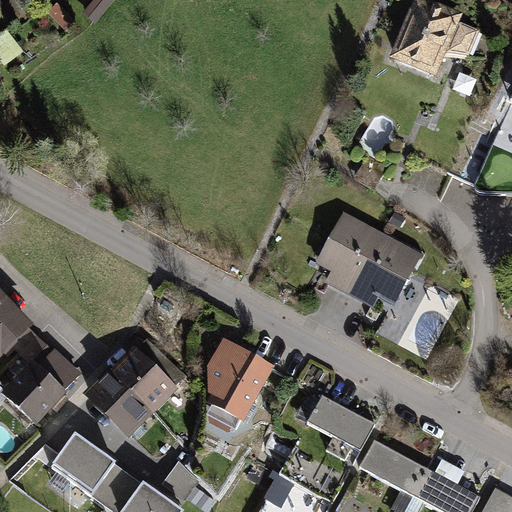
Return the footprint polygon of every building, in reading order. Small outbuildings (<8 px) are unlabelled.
[(462,16),(422,0),(414,0),(388,66),(436,85),(445,62),(468,64),(479,36),(457,27),(462,16)] [(23,54),(7,32),(0,37),(0,62),(4,68),(23,54)] [(511,97),(471,192),(511,192),(511,97)] [(424,257),(343,212),(313,267),(330,276),(324,287),(371,313),(376,303),(394,312),(424,257)] [(22,361),(41,343),(32,333),(34,331),(0,296),(0,367),(14,353),(22,361)] [(276,368),(224,341),(208,372),(208,401),(211,402),(207,409),(244,428),(276,368)] [(41,343),(22,361),(30,369),(1,399),(36,433),(68,401),(63,396),(81,378),(55,352),(53,354),(41,343)] [(109,377),(153,418),(188,382),(148,343),(138,354),(134,350),(109,377)] [(153,418),(109,377),(85,401),(129,443),(153,418)] [(375,426),(322,397),(305,428),(332,443),(326,454),(344,463),(350,452),(358,456),(375,426)] [(118,467),(76,436),(52,469),(106,507),(116,494),(104,486),(118,467)] [(465,475),(441,461),(434,475),(375,444),(358,474),(400,496),(390,511),(420,511),(423,509),(428,511),(473,511),(481,499),(459,487),(465,475)] [(326,511),(345,477),(293,450),(259,511),(326,511)] [(201,482),(179,465),(162,487),(184,504),(201,482)] [(131,505),(145,486),(118,467),(104,486),(116,494),(131,505)] [(180,511),(145,486),(131,505),(116,494),(106,507),(112,511),(180,511)] [(511,511),(511,499),(495,490),(483,511),(511,511)] [(379,511),(346,494),(336,511),(379,511)]
